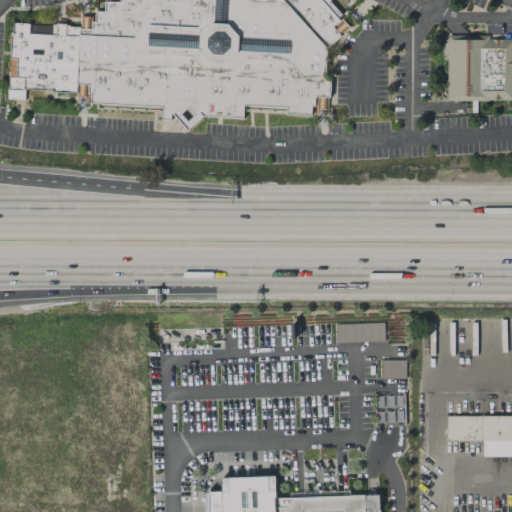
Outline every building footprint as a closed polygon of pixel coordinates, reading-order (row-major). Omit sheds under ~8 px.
[(329,0),(328,1),(341,15),(338,19),(340,21),(341,20),(349,27),(328,49),(326,80),(332,81),(329,112),(313,111),(313,117),(286,115),(286,113),(244,111),(244,120),(203,117),(187,131),(173,115),(171,115),(171,120),(161,120),(161,112),(97,109),(97,104),(92,104),(92,93),(89,93),(88,98),(75,98),(76,94),(79,27),(79,15),(94,16),(95,10),(103,10),(103,0),(329,0)] [(31,23),(31,33),(51,35),(52,24),(70,24),(70,26),(79,27),(76,94),(50,92),(47,90),(25,89),(24,100),(7,99),(7,89),(8,89),(12,22),(31,23)] [(446,35),(490,35),(490,39),(511,39),(511,101),(446,101),(446,35)] [(375,423),(403,424),(404,395),(376,395),(375,423)] [(445,440),(511,440),(511,416),(446,415),(445,440)] [(220,477),(276,476),(277,500),(275,500),(275,511),(205,511),(205,498),(209,498),(209,493),(221,492),(220,477)] [(364,511),(364,496),(277,500),(275,500),(275,511),(364,511)]
